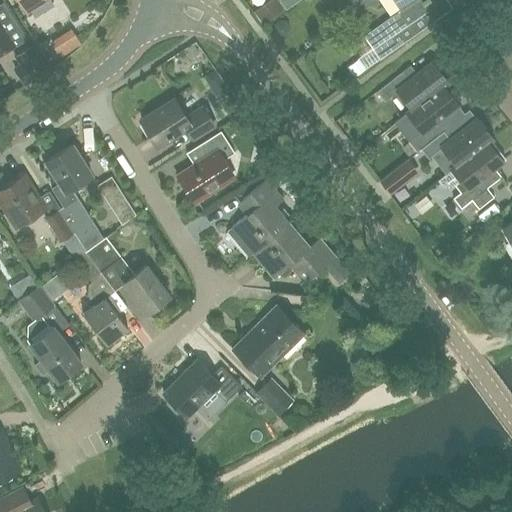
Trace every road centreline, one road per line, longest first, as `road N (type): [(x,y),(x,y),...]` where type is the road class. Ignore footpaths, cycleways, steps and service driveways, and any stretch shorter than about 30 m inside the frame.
road 1 (unclassified): [(511,417),(236,45),(211,22),(156,0)]
road 2 (residential): [(54,440),(197,314),(202,287),(85,84)]
